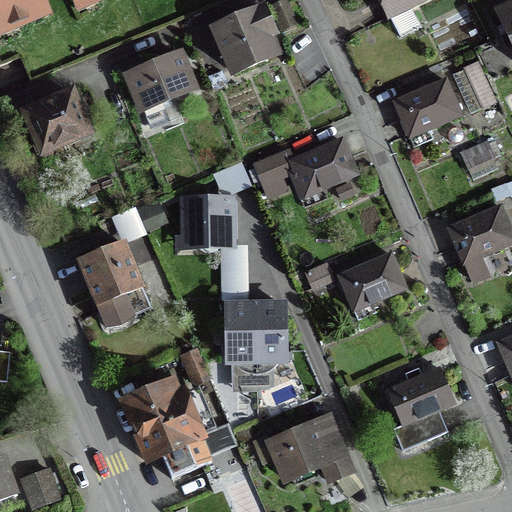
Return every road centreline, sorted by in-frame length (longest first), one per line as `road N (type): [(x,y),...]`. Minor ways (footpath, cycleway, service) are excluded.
road 1 (residential): [(308,0),(511,464)]
road 2 (residential): [(379,511),(244,198)]
road 3 (tertiary): [(0,204),(128,511)]
